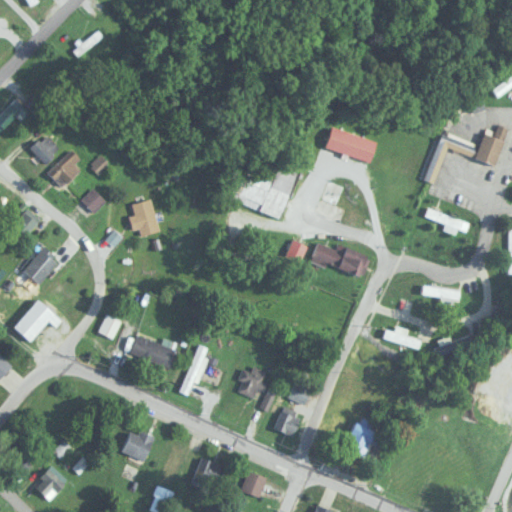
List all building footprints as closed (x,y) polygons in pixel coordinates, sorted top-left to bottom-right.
[(511,84),(511,67),(491,79),(498,92),(511,84)] [(0,123),(0,110),(16,94),(30,109),(8,131),(0,123)] [(438,129),(423,178),(434,182),(445,146),(495,161),(506,125),(497,122),(493,133),(481,130),(478,142),(438,129)] [(323,146),(370,160),(376,139),(330,125),(323,146)] [(45,162),(59,147),(43,132),(29,147),(45,162)] [(75,162),(80,158),(70,148),(47,170),(62,185),(80,167),(75,162)] [(99,171),(108,161),(99,153),(90,164),(99,171)] [(223,198),(281,216),(296,166),(253,154),(250,164),(234,160),(223,198)] [(95,211),(105,197),(91,186),(81,200),(95,211)] [(130,229),(138,227),(139,234),(157,230),(149,197),(131,202),(134,214),(127,216),(130,229)] [(444,223),(442,227),(462,235),(468,221),(427,205),(424,215),(444,223)] [(38,221),(26,209),(12,223),(24,235),(38,221)] [(286,252),(301,257),(306,243),(291,238),(286,252)] [(361,276),(369,254),(337,242),(335,247),(316,240),(310,258),(361,276)] [(22,268),(37,282),(59,259),(44,245),(22,268)] [(459,288),(421,283),(419,293),(458,298),(459,288)] [(47,321),(53,327),(60,319),(38,297),(12,323),(28,340),(47,321)] [(96,330),(111,337),(119,319),(105,312),(96,330)] [(406,333),(408,328),(395,323),(393,330),(385,327),(382,336),(415,347),(419,338),(406,333)] [(167,369),(175,349),(135,332),(127,351),(167,369)] [(471,343),(467,334),(452,341),(449,335),(430,344),(437,358),(471,343)] [(177,391),(189,396),(209,348),(196,342),(177,391)] [(0,375),(11,364),(0,353),(0,375)] [(266,374),(242,364),(233,387),(257,397),(266,374)] [(285,396),(302,404),(310,386),(292,379),(285,396)] [(258,406),(265,410),(271,395),(263,392),(258,406)] [(292,436),(301,413),(281,405),(272,428),(292,436)] [(119,450),(143,460),(153,435),(130,425),(119,450)] [(330,440),(375,459),(380,447),(336,428),(330,440)] [(191,481),(216,487),(222,463),(197,457),(191,481)] [(48,499),(66,480),(50,464),(31,483),(48,499)] [(238,488),(257,495),(265,475),(246,468),(238,488)] [(145,508),(153,511),(163,511),(174,491),(156,483),(145,508)]
